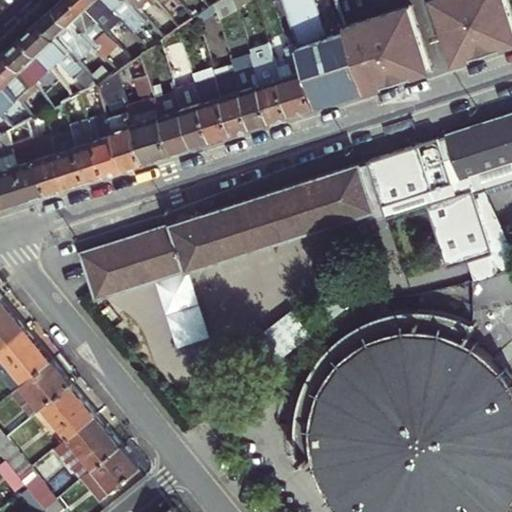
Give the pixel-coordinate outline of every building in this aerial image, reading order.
[(108,31),(79,0),(63,0),(58,5),(91,43),(104,58),(119,43),(108,31)] [(79,0),(108,31),(123,17),(107,0),(79,0)] [(146,13),(134,0),(107,0),(123,17),(136,31),(151,18),(146,13)] [(159,0),(134,0),(146,13),(159,0)] [(219,0),(214,4),(219,20),(238,10),(234,0),(219,0)] [(234,0),(238,10),(252,0),(234,0)] [(284,0),(298,43),(319,107),(344,99),(369,90),(349,30),(330,35),(318,0),(284,0)] [(511,11),(508,0),(437,0),(457,62),(511,43),(511,11)] [(219,20),(214,4),(197,15),(197,16),(202,29),(219,20)] [(77,56),(91,43),(58,5),(50,12),(44,18),(77,56)] [(433,69),(412,6),(348,27),(349,30),(369,90),(433,69)] [(197,15),(193,11),(183,17),(187,22),(197,16),(197,15)] [(176,17),(174,15),(160,28),(167,36),(179,28),(187,22),(183,17),(179,20),(176,17)] [(99,82),(86,67),(77,56),(44,18),(35,27),(26,35),(53,66),(61,59),(76,77),(79,74),(90,88),(99,82)] [(167,36),(161,40),(165,52),(184,46),(179,28),(167,36)] [(53,66),(26,35),(18,42),(9,51),(38,82),(54,67),(53,66)] [(256,65),(270,60),(268,54),(274,52),(271,43),(251,50),(253,55),(256,65)] [(287,46),(293,63),(279,67),(294,115),(307,111),(319,107),(298,43),(287,46)] [(137,56),(133,50),(128,53),(133,59),(137,56)] [(0,73),(22,97),(38,82),(9,51),(1,57),(0,58),(0,73)] [(268,54),(270,60),(256,65),(274,121),(283,118),(294,115),(279,67),(274,52),(268,54)] [(236,71),(256,65),(253,55),(232,61),(233,64),(236,71)] [(109,75),(96,59),(86,67),(99,82),(109,75)] [(254,128),(236,71),(233,64),(215,71),(217,76),(235,134),(245,131),(254,128)] [(256,65),(236,71),(254,128),(263,125),(274,121),(256,65)] [(235,134),(217,76),(215,71),(213,67),(193,73),(198,88),(215,140),(225,137),(235,134)] [(109,114),(127,169),(136,166),(146,163),(128,105),(120,78),(117,69),(109,75),(99,82),(109,114)] [(10,108),(22,97),(0,73),(0,106),(4,111),(18,127),(33,118),(31,113),(22,118),(17,112),(15,113),(10,108)] [(165,157),(174,154),(155,94),(149,74),(135,79),(142,101),(128,105),(146,163),(153,160),(165,157)] [(27,103),(43,88),(38,82),(22,97),(27,103)] [(183,87),(177,89),(195,147),(205,144),(215,140),(198,88),(184,92),(183,87)] [(155,94),(174,154),(185,150),(195,147),(177,89),(172,91),(174,97),(169,98),(167,92),(166,91),(155,94)] [(81,94),(77,96),(71,99),(64,103),(67,113),(85,105),(82,93),(81,94)] [(59,105),(45,112),(49,124),(68,116),(67,113),(64,103),(59,105)] [(109,114),(90,120),(108,175),(117,172),(127,169),(109,114)] [(373,171),(388,217),(429,204),(449,266),(469,259),(494,251),(478,201),(477,202),(474,193),(487,188),(488,188),(511,180),(511,114),(448,135),(363,162),(367,173),(373,171)] [(77,145),(89,181),(98,178),(108,175),(90,120),(84,122),(86,125),(72,130),(74,135),(77,145)] [(16,148),(22,147),(20,140),(16,127),(11,131),(16,148)] [(0,159),(0,164),(13,206),(23,203),(32,200),(17,152),(16,148),(11,131),(6,134),(1,137),(8,157),(0,159)] [(53,137),(47,138),(45,132),(32,137),(35,146),(54,140),(53,137)] [(74,135),(55,141),(58,151),(77,145),(74,135)] [(17,152),(35,146),(32,137),(20,140),(22,147),(16,148),(17,152)] [(35,146),(51,194),(61,191),(70,188),(58,151),(55,141),(54,140),(35,146)] [(89,181),(77,145),(58,151),(70,188),(79,184),(89,181)] [(35,146),(17,152),(32,200),(42,197),(51,194),(35,146)] [(367,173),(363,162),(251,199),(265,241),(377,206),(367,173)] [(0,210),(3,209),(13,206),(0,164),(0,210)] [(511,180),(488,188),(490,192),(511,184),(511,180)] [(511,269),(511,242),(487,188),(474,193),(477,202),(478,201),(494,251),(469,259),(476,282),(511,269)] [(265,241),(251,199),(165,227),(78,256),(90,297),(150,278),(184,267),(265,241)] [(184,267),(150,278),(172,349),(205,338),(184,267)] [(4,299),(0,301),(0,353),(30,330),(16,314),(4,299)] [(476,332),(474,331),(478,323),(451,313),(423,309),(388,314),(365,322),(336,342),(312,375),(302,401),(297,441),(299,456),(302,455),(302,460),(312,458),(311,454),(317,453),(331,488),(345,508),(348,511),(508,511),(511,508),(511,378),(497,361),(468,341),(470,337),(472,338),(476,332)] [(0,368),(17,391),(55,361),(42,345),(30,330),(0,353),(0,368)] [(57,360),(55,361),(17,391),(15,393),(34,418),(45,409),(74,386),(76,385),(67,373),(57,360)] [(70,439),(98,416),(86,401),(74,386),(45,409),(70,439)] [(96,470),(124,447),(111,432),(98,416),(70,439),(63,444),(66,448),(64,449),(78,468),(88,460),(96,470)] [(0,423),(0,444),(10,436),(0,423)] [(24,476),(35,467),(10,436),(0,444),(0,447),(7,455),(10,460),(24,476)] [(126,445),(124,447),(96,470),(87,477),(104,498),(143,467),(135,456),(126,445)] [(30,484),(24,476),(10,460),(2,466),(21,491),(30,484)] [(30,484),(32,486),(49,507),(60,499),(60,498),(35,467),(24,476),(30,484)] [(41,511),(43,511),(49,507),(32,486),(25,492),(41,511)] [(70,511),(60,499),(49,507),(53,511),(70,511)]
